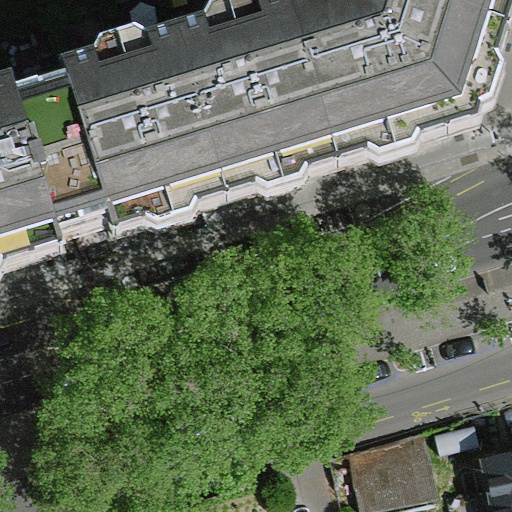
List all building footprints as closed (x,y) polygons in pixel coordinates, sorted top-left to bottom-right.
[(0,0),(0,92),(24,85),(26,95),(67,82),(64,73),(102,61),(107,51),(147,38),(157,44),(177,37),(215,25),(220,17),(262,4),(274,8),(288,3),(299,0),(0,0)] [(299,0),(288,3),(333,150),(359,143),(365,163),(382,168),(416,158),(420,146),(425,145),(419,125),(441,118),(448,138),(478,128),(482,118),(495,112),(505,77),(498,66),(500,62),(480,55),(488,28),(398,0),(299,0)] [(511,0),(398,0),(488,28),(496,4),(511,8),(511,0)] [(215,25),(177,37),(222,185),(246,178),(252,197),(269,203),(303,192),(313,178),(307,159),(333,150),(288,3),(274,8),(262,4),(220,17),(215,25)] [(64,73),(67,82),(112,227),(117,239),(147,229),(157,236),(193,225),(199,214),(228,205),(222,185),(177,37),(157,44),(147,38),(107,51),(102,61),(64,73)] [(0,282),(9,272),(3,252),(25,245),(32,265),(64,256),(60,243),(112,227),(67,82),(26,95),(24,85),(0,92),(0,282)] [(424,440),(349,459),(362,511),(392,511),(440,500),(424,440)] [(497,503),(511,500),(511,467),(492,471),(497,503)] [(498,511),(511,511),(511,500),(497,503),(498,511)]
